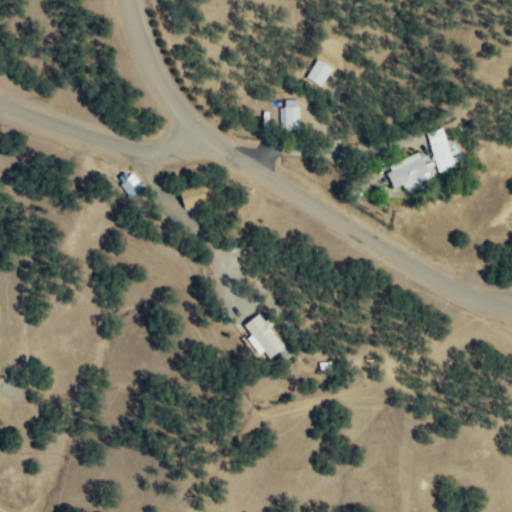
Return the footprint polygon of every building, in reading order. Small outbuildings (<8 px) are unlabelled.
[(332,67),(317,58),(305,77),(320,86),(332,67)] [(297,99),(283,99),(283,107),(280,107),(280,129),(298,129),(297,99)] [(423,133),(434,173),(451,168),(450,163),(458,161),(456,155),(447,157),(439,129),(423,133)] [(402,191),(428,179),(416,153),(382,170),(390,188),(399,184),(402,191)] [(114,179),(130,196),(141,186),(126,169),(114,179)] [(204,204),(201,187),(178,191),(181,208),(204,204)] [(263,324),(255,313),(240,325),(247,335),(243,338),(256,356),(261,352),(266,359),(281,347),(263,324)]
